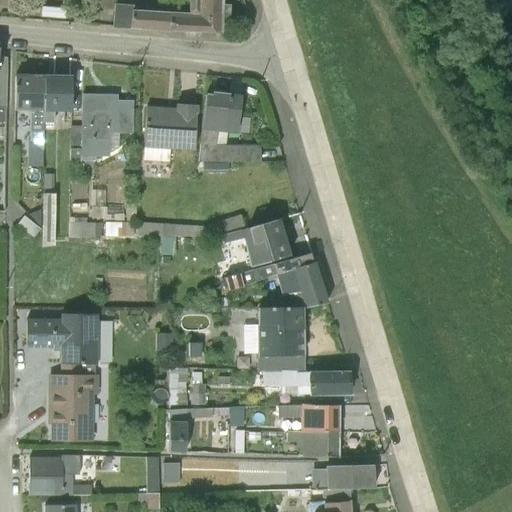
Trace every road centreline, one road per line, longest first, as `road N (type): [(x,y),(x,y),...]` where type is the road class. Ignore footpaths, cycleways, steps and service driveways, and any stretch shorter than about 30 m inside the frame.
road 1 (unclassified): [(287,62),(422,511)]
road 2 (unclassified): [(0,33),(287,62)]
